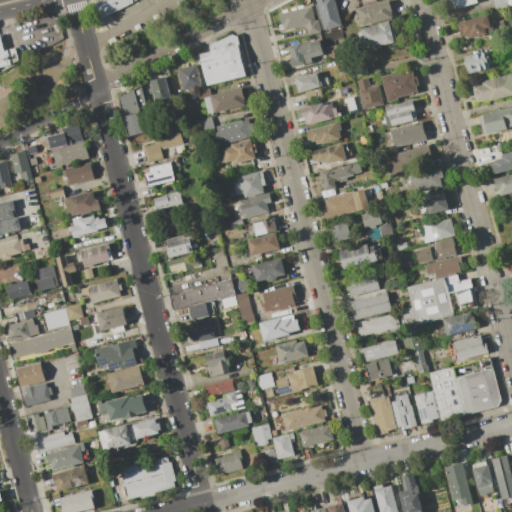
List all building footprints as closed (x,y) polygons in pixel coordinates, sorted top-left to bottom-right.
[(106,0),(132,0),(133,2),(99,20),(94,3),(106,0)] [(335,0),(341,25),(323,30),(316,0),(335,0)] [(477,2),(476,0),(443,0),(446,10),(477,2)] [(507,0),(509,5),(495,9),(492,0),(507,0)] [(392,18),(361,26),(356,8),(387,1),(392,18)] [(319,31),(296,37),(294,28),(283,31),(279,14),(311,6),(315,21),(317,20),(319,31)] [(492,33),(490,25),(487,25),(485,17),(459,23),(461,37),(469,35),(470,38),(492,33)] [(388,21),(393,42),(365,49),(360,29),(378,25),(378,23),(388,21)] [(245,76),(206,85),(199,54),(211,51),(209,45),(232,34),(238,37),(240,44),(238,45),(245,76)] [(320,39),(323,54),(311,57),(312,62),(291,67),(289,57),(291,57),(289,47),(320,39)] [(0,41),(3,51),(19,47),(23,62),(0,68),(0,41)] [(489,68),(487,60),(492,59),(490,51),(465,57),(469,74),(489,68)] [(366,73),(354,76),(351,62),(363,59),(366,73)] [(196,65),(201,85),(183,90),(177,69),(196,65)] [(380,76),(391,74),(392,75),(412,70),(413,75),(416,75),(419,85),(416,86),(418,92),(397,97),(398,99),(387,102),(380,76)] [(316,72),(320,87),(298,92),(295,78),(316,72)] [(166,76),(171,98),(154,102),(149,80),(166,76)] [(511,96),(511,84),(510,76),(473,85),(478,104),(511,96)] [(383,104),(363,109),(356,81),(368,78),(370,85),(378,83),(383,104)] [(128,136),(118,97),(141,85),(146,106),(138,108),(144,132),(128,136)] [(241,87),(244,99),(242,99),(243,105),(213,113),(213,112),(207,113),(203,98),(209,97),(209,95),(241,87)] [(353,97),(356,109),(348,111),(346,103),(344,104),(342,99),(353,97)] [(412,100),(414,109),(411,110),(413,120),(386,127),(382,114),(386,113),(385,107),(412,100)] [(300,109),(323,103),(323,105),(333,102),(334,107),(336,107),(338,117),(306,125),(304,117),(302,118),(300,109)] [(511,109),(511,126),(484,133),(480,116),(511,109)] [(211,117),(214,129),(198,133),(195,121),(211,117)] [(212,146),(210,136),(217,134),(215,126),(248,118),(249,124),(252,123),(254,131),(251,132),(252,136),(212,146)] [(427,139),(394,148),(392,141),(386,143),(384,131),(390,130),(389,129),(422,121),(427,139)] [(89,139),(60,148),(54,129),(77,122),(80,134),(87,132),(89,139)] [(306,131),(340,122),(342,130),(338,131),(340,138),(316,144),(315,141),(311,142),(311,140),(308,140),(306,131)] [(183,143),(160,149),(163,159),(147,163),(143,147),(154,144),(153,140),(156,139),(154,132),(179,126),(183,143)] [(386,143),(387,145),(376,148),(372,132),(383,129),(384,131),(386,143)] [(255,158),(235,163),(234,160),(222,163),(218,150),(231,147),(230,144),(250,139),(255,158)] [(56,166),(51,150),(84,142),(89,158),(56,166)] [(37,143),(40,152),(29,155),(26,146),(37,143)] [(342,144),(346,159),(326,164),(325,160),(317,162),(317,160),(313,161),(311,151),(342,144)] [(428,145),(432,159),(403,166),(404,174),(390,178),(386,164),(392,162),(390,154),(428,145)] [(511,170),(511,150),(501,153),(502,157),(497,159),(497,165),(491,167),(492,175),(511,170)] [(25,151),(32,178),(21,181),(19,173),(14,174),(10,155),(25,151)] [(0,162),(5,161),(12,186),(0,189),(0,162)] [(94,179),(69,185),(67,176),(64,177),(62,171),(65,170),(65,169),(89,162),(94,179)] [(319,171),(331,168),(331,170),(359,162),(362,172),(353,174),(354,175),(346,177),(347,180),(339,182),(339,180),(335,181),(336,188),(324,191),(319,171)] [(170,163),(175,181),(148,187),(144,174),(149,173),(148,168),(170,163)] [(440,167),(443,177),(440,178),(443,187),(410,196),(407,186),(411,185),(409,175),(440,167)] [(264,193),(244,198),(243,193),(236,195),(235,192),(236,191),(233,179),(239,177),(239,176),(258,171),(259,172),(262,172),(265,185),(262,186),(264,193)] [(511,193),(511,176),(496,181),(500,197),(511,193)] [(386,180),(387,187),(380,189),(378,182),(386,180)] [(62,187),(64,195),(50,199),(47,191),(62,187)] [(364,189),(369,209),(326,219),(323,207),(326,206),(324,199),(364,189)] [(449,210),(429,215),(427,208),(423,209),(421,201),(425,200),(424,194),(444,189),(449,210)] [(179,190),(184,207),(154,214),(153,207),(155,206),(153,198),(169,194),(169,193),(179,190)] [(65,198),(93,191),(95,200),(98,199),(100,209),(90,212),(90,213),(81,215),(81,214),(72,216),(71,213),(66,215),(64,209),(67,208),(65,198)] [(243,219),(238,201),(269,193),(271,202),(266,204),(268,212),(243,219)] [(0,203),(12,200),(15,210),(12,211),(14,217),(0,220),(0,203)] [(381,224),(375,225),(376,228),(370,229),(369,227),(364,228),(360,214),(378,210),(381,224)] [(178,214),(181,228),(164,232),(160,218),(178,214)] [(71,238),(68,227),(70,226),(69,223),(72,222),(71,218),(82,216),(83,218),(94,215),(95,217),(98,217),(99,219),(104,218),(107,227),(98,229),(98,231),(71,238)] [(0,221),(17,217),(20,229),(3,233),(4,236),(0,237),(0,221)] [(255,236),(252,224),(273,218),(276,231),(255,236)] [(455,236),(425,243),(420,226),(451,218),(455,236)] [(350,238),(334,242),(330,227),(333,226),(332,222),(341,219),(342,224),(347,223),(350,238)] [(193,252),(168,258),(164,240),(188,233),(193,252)] [(279,249),(251,256),(247,240),(275,233),(279,249)] [(452,238),(457,255),(444,258),(445,259),(432,262),(431,260),(418,264),(415,250),(428,247),(427,244),(452,238)] [(0,243),(18,239),(19,240),(22,239),(25,251),(21,251),(22,252),(10,255),(11,258),(2,260),(2,257),(0,257),(0,243)] [(398,252),(396,245),(406,242),(408,249),(398,252)] [(80,250),(108,243),(112,259),(92,265),(92,266),(84,268),(80,250)] [(339,251),(367,244),(368,247),(373,245),(377,261),(371,262),(372,264),(344,271),(339,251)] [(199,267),(171,274),(168,261),(196,253),(199,267)] [(64,287),(56,258),(64,255),(66,264),(74,262),(76,271),(69,273),(72,285),(64,287)] [(460,255),(462,263),(459,264),(461,272),(436,278),(434,272),(427,274),(425,264),(460,255)] [(281,258),(285,275),(276,277),(277,279),(266,282),(266,279),(256,282),(252,265),(281,258)] [(53,265),(58,287),(39,292),(36,280),(40,279),(38,269),(53,265)] [(90,268),(93,277),(85,279),(83,269),(90,268)] [(379,289),(350,296),(347,287),(350,286),(349,280),(375,273),(379,289)] [(477,307),(454,313),(454,316),(416,325),(415,319),(403,322),(400,311),(412,308),(409,295),(407,287),(457,274),(459,281),(470,278),(477,307)] [(249,290),(235,294),(232,282),(246,278),(249,290)] [(120,296),(90,304),(85,287),(116,279),(120,296)] [(235,295),(213,301),(187,307),(173,311),(169,295),(231,279),(235,295)] [(31,294),(8,300),(5,286),(28,280),(31,294)] [(292,285),(295,294),(292,294),(295,307),(270,313),(270,311),(265,313),(263,308),(261,309),(258,293),(292,285)] [(407,287),(409,295),(393,299),(390,289),(406,285),(407,287)] [(239,323),(251,322),(248,292),(236,293),(239,323)] [(392,311),(355,320),(353,316),(356,315),(354,307),(351,307),(350,302),(387,293),(392,311)] [(237,305),(223,308),(221,299),(235,296),(237,305)] [(187,307),(213,301),(216,314),(209,315),(209,316),(190,321),(187,307)] [(68,319),(65,306),(79,303),(83,317),(68,321),(68,319)] [(96,315),(122,308),(126,324),(100,331),(96,315)] [(442,320),(472,312),(476,328),(446,336),(442,320)] [(397,328),(386,330),(386,331),(373,334),(373,333),(359,336),(357,328),(362,327),(361,321),(394,313),(397,328)] [(258,323),(281,317),(293,314),(294,319),(297,319),(300,330),(289,333),(289,334),(263,341),(258,323)] [(9,342),(5,326),(26,320),(26,321),(32,319),(34,325),(37,325),(39,334),(30,336),(30,337),(9,342)] [(68,319),(68,321),(69,325),(48,330),(46,324),(68,319)] [(210,320),(212,327),(214,326),(216,336),(191,343),(186,325),(210,320)] [(70,328),(74,343),(68,344),(13,358),(9,343),(57,331),(56,330),(63,328),(63,330),(70,328)] [(419,334),(422,348),(405,353),(401,338),(419,334)] [(488,353),(457,360),(452,342),(481,335),(483,343),(486,343),(488,353)] [(134,338),(140,363),(109,371),(107,364),(98,366),(93,349),(134,338)] [(217,338),(218,345),(200,349),(198,343),(217,338)] [(398,353),(365,361),(364,358),(360,359),(357,349),(371,346),(370,344),(394,338),(398,353)] [(276,346),(296,341),(297,343),(304,341),(307,355),(280,362),(276,346)] [(74,343),(76,351),(70,353),(68,344),(74,343)] [(428,372),(417,375),(411,352),(423,349),(428,372)] [(205,355),(223,350),(229,372),(210,377),(205,355)] [(490,357),(503,404),(442,420),(429,373),(490,357)] [(392,375),(369,381),(365,365),(388,359),(392,375)] [(40,362),(45,381),(21,387),(16,368),(40,362)] [(106,374),(139,365),(140,370),(142,370),(145,384),(111,393),(106,374)] [(279,396),(275,380),(286,377),(286,374),(292,373),(292,371),(312,366),(317,385),(301,389),(301,390),(279,396)] [(273,385),(260,389),(256,376),(270,372),(273,385)] [(412,376),(414,383),(407,384),(405,378),(412,376)] [(231,379),(234,391),(206,398),(203,386),(231,379)] [(46,382),(47,387),(50,387),(52,394),(49,395),(51,400),(26,406),(23,396),(26,395),(24,388),(46,382)] [(83,385),(85,394),(72,397),(69,388),(83,385)] [(367,388),(380,385),(383,396),(370,399),(367,388)] [(271,387),(273,396),(261,399),(259,390),(271,387)] [(244,408),(210,416),(207,402),(226,397),(225,394),(240,390),(244,408)] [(432,391),(439,417),(432,419),(433,421),(421,424),(413,395),(432,391)] [(85,394),(91,418),(75,422),(69,398),(72,397),(85,394)] [(98,404),(128,396),(129,398),(142,394),(147,411),(136,414),(137,416),(125,419),(125,417),(110,421),(107,412),(100,414),(98,404)] [(416,426),(405,428),(404,425),(397,427),(391,402),(398,400),(397,396),(407,394),(410,405),(411,405),(416,426)] [(368,400),(384,396),(384,397),(388,396),(397,428),(387,430),(388,433),(377,436),(368,400)] [(325,421),(286,431),(282,415),(303,410),(302,408),(311,406),(311,408),(321,406),(325,421)] [(67,407),(70,422),(47,427),(43,413),(67,407)] [(46,428),(31,431),(27,415),(38,412),(39,417),(43,416),(46,428)] [(214,419),(245,412),(245,413),(249,412),(251,421),(248,422),(248,426),(218,433),(214,419)] [(97,431),(127,424),(146,419),(147,420),(155,418),(155,419),(158,418),(160,429),(158,430),(158,433),(136,439),(137,444),(103,453),(97,431)] [(89,428),(87,422),(93,420),(95,426),(89,428)] [(268,423),(272,438),(267,439),(268,444),(256,447),(251,428),(268,423)] [(329,424),(333,439),(302,447),(299,432),(329,424)] [(39,452),(36,437),(63,431),(64,435),(72,433),(75,444),(39,452)] [(288,434),(294,455),(277,459),(274,448),(272,438),(288,434)] [(46,454),(75,446),(75,444),(83,442),(85,450),(81,452),(83,462),(73,465),(74,467),(66,469),(66,467),(51,471),(46,454)] [(277,459),(278,462),(264,466),(260,452),(274,448),(277,459)] [(242,469),(216,476),(212,460),(234,454),(234,451),(239,449),(241,457),(239,458),(242,469)] [(507,455),(511,475),(511,497),(502,500),(491,459),(507,455)] [(128,499),(120,469),(133,465),(132,463),(145,460),(146,462),(167,456),(168,463),(170,462),(175,481),(172,482),(173,488),(128,499)] [(473,504),(463,506),(461,499),(453,501),(444,466),(462,462),(473,504)] [(488,465),(493,485),(492,485),(494,492),(487,494),(480,496),(478,489),(477,490),(472,469),(473,468),(472,465),(485,462),(486,465),(488,465)] [(58,492),(56,484),(54,484),(52,478),(58,476),(58,474),(84,467),(89,483),(58,492)] [(423,511),(403,511),(396,484),(402,483),(401,478),(413,475),(415,485),(417,485),(423,511)] [(390,485),(396,511),(379,511),(373,487),(381,484),(382,487),(390,485)] [(91,490),(94,499),(92,499),(94,508),(79,511),(62,511),(59,498),(91,490)] [(371,498),(374,511),(349,511),(347,501),(363,496),(364,500),(371,498)] [(341,502),(343,511),(328,511),(327,506),(341,502)]
